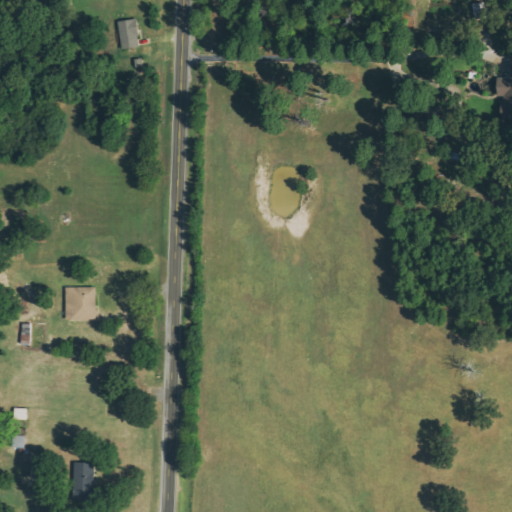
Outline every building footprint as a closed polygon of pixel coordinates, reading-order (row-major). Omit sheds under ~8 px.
[(141,47),(137,19),(120,21),(123,49),(141,47)] [(511,77),(498,77),(499,111),(511,110),(511,77)] [(98,319),(97,286),(67,287),(67,320),(98,319)] [(28,420),(28,409),(14,408),(14,419),(28,420)] [(26,448),(27,436),(14,435),(13,447),(26,448)] [(96,463),(75,462),(74,498),(94,498),(96,463)]
